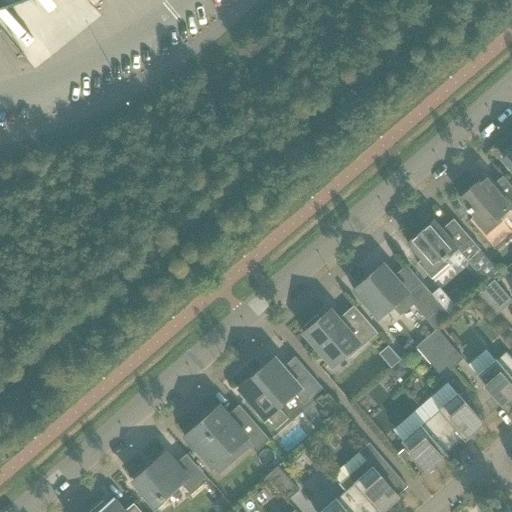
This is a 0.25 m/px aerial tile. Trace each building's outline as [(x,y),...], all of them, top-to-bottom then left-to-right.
[(485,176),(477,183),(460,198),(475,215),(471,219),(486,236),(503,221),(499,217),(509,209),(511,213),(511,186),(503,176),(493,184),(485,176)] [(417,263),(431,279),(448,264),(444,259),(456,249),(467,261),(480,250),(453,219),(452,220),(456,224),(445,234),(433,221),(408,243),(422,259),(417,263)] [(372,273),(353,290),(378,319),(392,307),(400,316),(413,305),(426,320),(435,331),(437,329),(451,317),(450,316),(442,306),(437,301),(431,295),(431,294),(421,282),(406,266),(394,276),(387,269),(383,264),(372,273)] [(511,300),(494,280),(475,296),(493,318),(511,301),(511,300)] [(439,288),(431,295),(437,301),(442,306),(450,316),(451,317),(458,310),(439,288)] [(307,330),(303,333),(332,367),(335,364),(345,355),(349,359),(378,333),(353,306),(342,315),(344,317),(341,319),(332,309),(329,311),(320,319),(317,315),(303,326),(307,330)] [(435,331),(426,338),(452,368),(463,359),(437,329),(435,331)] [(452,368),(426,338),(416,347),(442,377),(452,368)] [(383,354),(381,357),(391,369),(401,360),(388,346),(381,352),(383,354)] [(496,360),(477,377),(501,405),(511,395),(511,359),(506,352),(496,360)] [(275,358),(238,390),(264,420),(265,419),(275,430),(288,419),(278,408),(294,394),(298,398),(303,394),(309,400),(322,389),(295,357),(283,367),(275,358)] [(399,364),(389,372),(397,380),(406,372),(399,364)] [(447,383),(420,407),(430,418),(447,438),(454,446),(462,439),(465,441),(484,425),(482,422),(457,394),(457,393),(447,383)] [(220,406),(216,409),(184,437),(212,469),(213,468),(218,474),(232,463),(229,459),(249,441),(257,450),(269,440),(239,405),(228,415),(220,406)] [(401,442),(428,473),(448,457),(445,454),(454,446),(447,438),(430,418),(421,426),(420,426),(401,442)] [(366,460),(338,484),(345,492),(362,511),(383,511),(400,498),(397,496),(379,474),(389,466),(369,443),(359,452),(366,460)] [(409,457),(402,449),(396,454),(403,463),(409,457)] [(141,497),(154,511),(164,503),(161,500),(180,483),(190,495),(208,480),(186,455),(176,464),(166,453),(133,482),(144,494),(141,497)] [(266,477),(287,501),(299,491),(278,466),(266,477)] [(362,511),(345,492),(337,500),(336,499),(320,511),(362,511)] [(96,510),(93,511),(140,511),(136,506),(128,511),(125,511),(113,498),(98,511),(96,510)]
